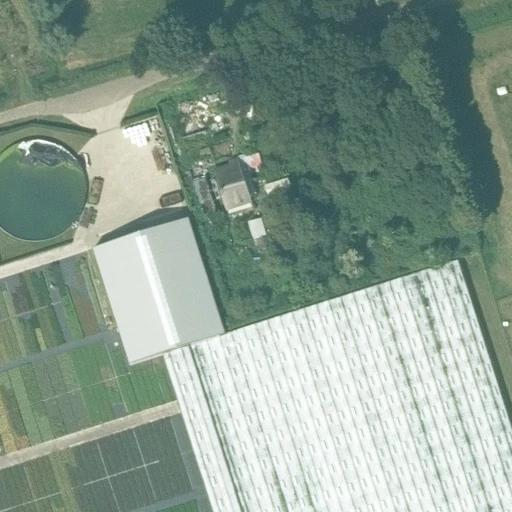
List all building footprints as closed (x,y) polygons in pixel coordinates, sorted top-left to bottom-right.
[(177,108),(186,136),(208,129),(198,101),(177,108)] [(216,171),(227,210),(253,202),(239,164),(216,171)] [(206,177),(192,182),(204,219),(218,214),(206,177)] [(275,215),(249,222),(256,245),(265,243),(263,237),(279,232),(275,215)] [(188,219),(93,249),(131,364),(140,361),(163,354),(225,335),(188,219)] [(213,511),(511,511),(511,425),(464,274),(459,260),(225,335),(163,354),(213,511)]
